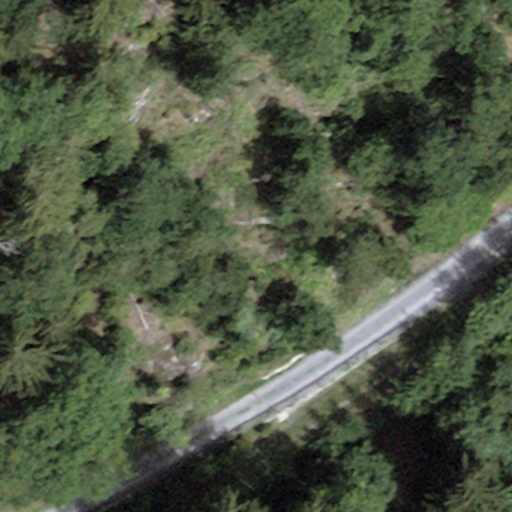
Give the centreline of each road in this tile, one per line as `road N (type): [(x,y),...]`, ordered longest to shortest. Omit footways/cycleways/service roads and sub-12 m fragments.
road 1 (track): [(60,511),(304,373),(511,232)]
road 2 (track): [(463,270),(209,511)]
